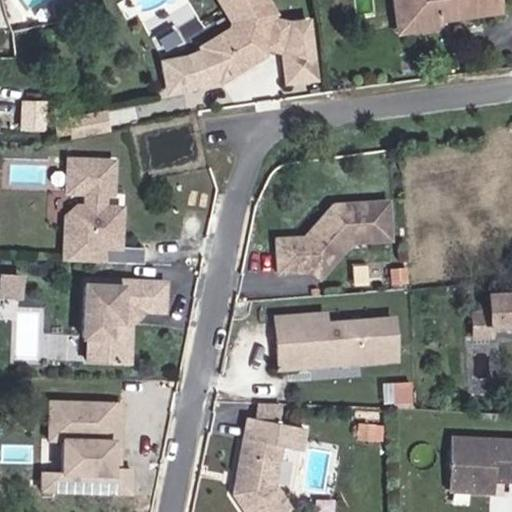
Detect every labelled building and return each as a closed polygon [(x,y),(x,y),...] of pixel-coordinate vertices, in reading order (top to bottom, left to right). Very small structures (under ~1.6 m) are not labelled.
[(312,40),(308,10),(289,13),(272,8),(270,5),(274,3),(271,0),(222,0),(231,14),(230,22),(205,37),(203,44),(218,68),(225,70),(253,54),(253,49),(258,47),(259,39),(282,42),(312,40)] [(383,0),(385,17),(398,30),(427,27),(434,17),(433,7),(448,6),(449,16),(488,12),(493,4),(492,0),(383,0)] [(433,7),(434,17),(449,16),(448,6),(433,7)] [(315,69),(312,40),(282,42),(286,73),(315,69)] [(24,97),(22,127),(47,128),(48,98),(24,97)] [(109,119),(105,100),(79,106),(83,124),(109,119)] [(83,124),(79,106),(66,108),(69,126),(83,124)] [(114,238),(114,198),(96,198),(96,184),(103,184),(103,152),(58,152),(58,185),(78,185),(78,199),(69,199),(59,209),(59,254),(99,254),(99,238),(114,238)] [(372,227),(368,189),(313,194),(285,227),(257,230),(260,264),(295,261),(294,250),(319,247),(332,231),(372,227)] [(302,268),(319,247),(294,250),(295,261),(302,268)] [(1,293),(24,295),(26,271),(3,269),(1,293)] [(144,297),(144,269),(65,269),(63,326),(69,326),(69,349),(111,350),(111,297),(144,297)] [(511,293),(511,294),(511,307),(511,311),(496,313),(497,335),(511,334),(511,332),(511,327),(511,293)] [(404,353),(402,312),(335,317),(334,307),(285,310),(287,361),(321,359),(332,353),(370,350),(370,355),(404,353)] [(98,463),(97,399),(33,399),(33,437),(46,437),(46,469),(27,469),(27,488),(117,488),(117,462),(105,463),(98,463)] [(473,467),(473,475),(498,476),(498,464),(511,465),(511,430),(456,426),(453,466),(473,467)] [(262,479),(269,440),(230,434),(222,489),(238,511),(264,511),(279,502),(262,479)] [(453,475),(473,475),(473,467),(453,466),(453,475)]
